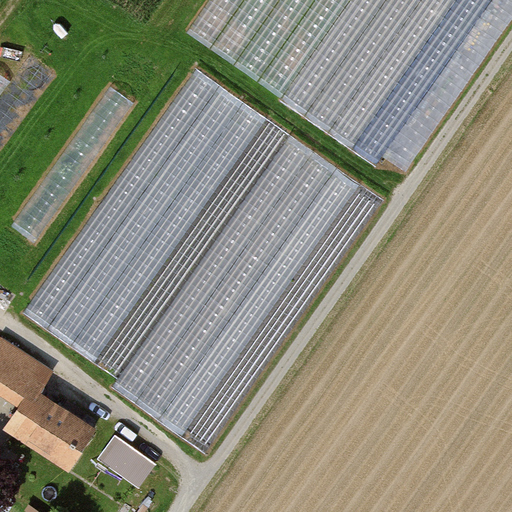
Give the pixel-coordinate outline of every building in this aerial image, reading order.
[(214,0),(191,34),(380,168),(499,0),(214,0)] [(0,146),(54,65),(35,52),(18,76),(0,64),(0,146)] [(385,206),(197,69),(16,315),(204,453),(385,206)] [(0,346),(0,385),(28,403),(11,432),(75,471),(101,428),(49,396),(53,372),(3,342),(0,346)] [(121,430),(101,449),(123,473),(134,462),(146,474),(155,465),(121,430)]
